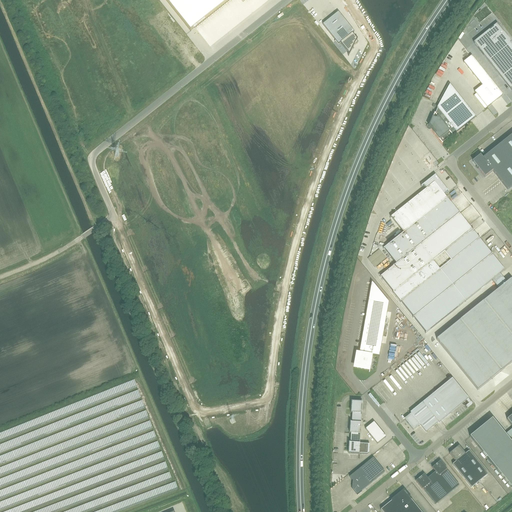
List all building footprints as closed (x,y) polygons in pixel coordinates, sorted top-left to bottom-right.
[(165,0),(191,32),(230,0),(165,0)] [(334,41),(335,41),(338,45),(340,43),(341,44),(348,52),(349,54),(352,50),(353,47),(353,46),(354,47),(358,43),(358,42),(358,43),(356,41),(358,38),(357,38),(357,39),(352,34),(354,32),(338,12),(323,25),(335,40),(334,41)] [(490,31),(474,44),(511,91),(511,90),(511,42),(498,25),(494,28),(490,31)] [(482,86),(475,92),(474,92),(476,94),(487,108),(503,96),(472,56),(464,63),(482,86)] [(465,85),(469,82),(463,75),(459,78),(465,85)] [(432,129),(431,130),(442,144),(452,136),(451,135),(455,132),(456,133),(476,117),(450,85),(437,109),(435,115),(435,114),(430,125),(431,126),(432,127),(432,129)] [(511,187),(511,135),(483,159),(480,156),(476,159),(476,160),(473,162),(479,169),(478,169),(485,178),(493,172),(508,190),(511,187)] [(396,265),(380,277),(381,277),(393,292),(393,293),(394,293),(401,302),(400,302),(400,303),(401,302),(413,317),(413,318),(414,318),(426,333),(425,334),(438,323),(492,281),(500,274),(504,271),(479,239),(472,230),(459,214),(450,202),(444,195),(447,192),(448,193),(449,193),(448,192),(435,176),(423,185),(426,189),(422,193),(390,218),(391,218),(403,233),(383,249),(384,249),(396,264),(396,265)] [(385,237),(390,243),(403,234),(398,227),(385,237)] [(499,289),(484,302),(511,336),(511,280),(507,283),(500,274),(492,281),(499,289)] [(511,336),(484,302),(460,321),(501,372),(511,362),(511,336)] [(356,353),(358,353),(355,368),(369,370),(369,372),(370,372),(372,355),(379,357),(388,307),(368,304),(359,353),(356,353)] [(501,372),(460,321),(436,340),(477,390),(501,372)] [(406,419),(409,423),(411,425),(411,426),(414,430),(420,425),(426,433),(438,422),(439,423),(441,422),(451,414),(434,393),(423,403),(410,413),(412,415),(406,419)] [(360,434),(361,424),(362,414),(362,403),(352,403),(351,413),(352,413),(352,423),(350,423),(350,433),(351,434),(351,433),(360,434)] [(511,487),(511,443),(508,439),(505,435),(498,427),(492,419),(488,422),(470,437),(511,488),(511,487)] [(365,429),(377,444),(386,437),(374,422),(365,429)] [(360,444),(360,434),(351,433),(351,434),(350,443),(349,443),(349,454),(359,454),(367,455),(369,453),(370,445),(360,444)] [(459,446),(453,451),(449,454),(456,462),(452,465),(471,488),(488,475),(469,452),(465,454),(459,446)] [(373,458),(350,477),(353,481),(352,488),(357,495),(385,472),(373,458)] [(431,475),(447,495),(459,485),(447,470),(447,469),(440,461),(432,468),(435,472),(431,475)] [(447,495),(431,475),(427,479),(424,475),(416,481),(422,490),(423,489),(436,505),(447,495)] [(504,492),(506,490),(499,481),(497,483),(504,492)] [(381,510),(382,511),(420,511),(411,499),(404,491),(392,501),(381,510)]
